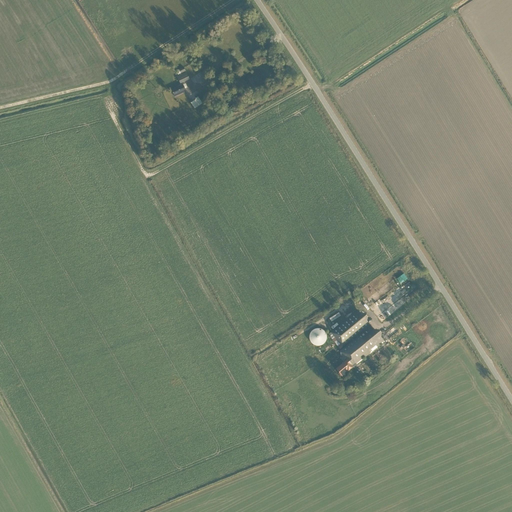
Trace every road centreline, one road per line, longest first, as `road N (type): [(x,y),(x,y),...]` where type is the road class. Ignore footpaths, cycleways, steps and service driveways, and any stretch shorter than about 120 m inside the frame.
road 1 (unclassified): [(511,401),(257,0)]
road 2 (unknown): [(103,90),(147,175),(311,79)]
